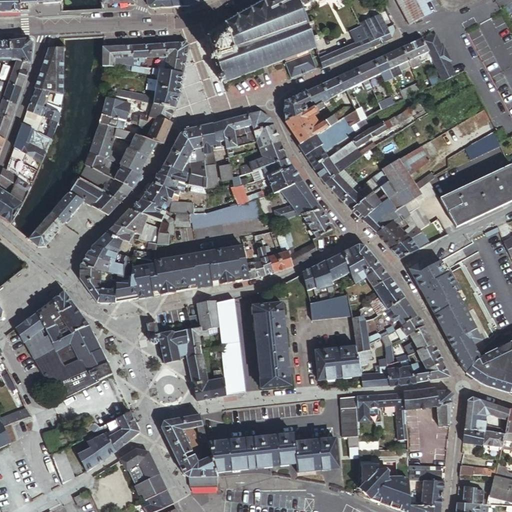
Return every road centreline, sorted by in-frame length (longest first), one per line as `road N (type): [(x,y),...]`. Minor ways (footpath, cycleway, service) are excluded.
road 1 (residential): [(148,420),(262,403),(461,390)]
road 2 (residential): [(363,239),(270,286),(149,311),(127,340)]
road 3 (residential): [(271,105),(294,160),(363,239)]
road 4 (residential): [(406,41),(271,105)]
road 5 (residential): [(188,25),(216,114),(271,105)]
road 6 (residential): [(40,28),(40,54),(0,165)]
road 7 (residential): [(153,441),(35,511)]
road 8 (residential): [(394,271),(461,390)]
road 9 (residential): [(511,213),(394,271)]
road 10 (residential): [(461,390),(448,511)]
